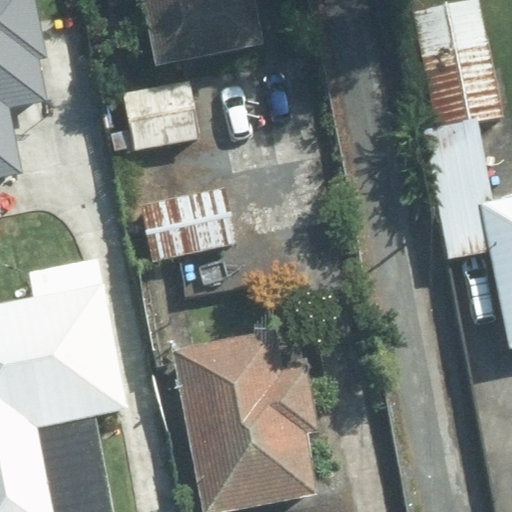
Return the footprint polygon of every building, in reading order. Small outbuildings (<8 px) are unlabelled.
[(0,0),(0,174),(24,169),(11,107),(58,97),(38,0),(0,0)] [(131,0),(149,80),(259,55),(246,0),(131,0)] [(479,0),(406,0),(405,0),(435,138),(416,142),(445,277),(487,268),(508,365),(511,363),(511,177),(511,179),(511,207),(490,212),(473,131),(506,124),(479,0)] [(189,92),(108,102),(115,160),(196,150),(189,92)] [(136,209),(147,274),(240,258),(229,194),(136,209)] [(92,292),(0,313),(0,511),(47,511),(32,445),(122,425),(92,292)] [(271,341),(164,364),(195,511),(281,511),(315,505),(303,449),(317,446),(302,377),(279,382),(271,341)]
